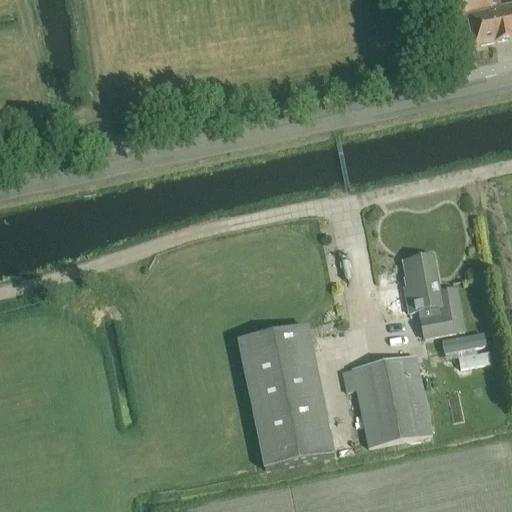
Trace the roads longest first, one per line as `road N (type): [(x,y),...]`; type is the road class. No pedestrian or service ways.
road 1 (tertiary): [(0,190),(511,80)]
road 2 (track): [(348,199),(172,237),(97,269),(0,290)]
road 3 (track): [(511,165),(348,199)]
